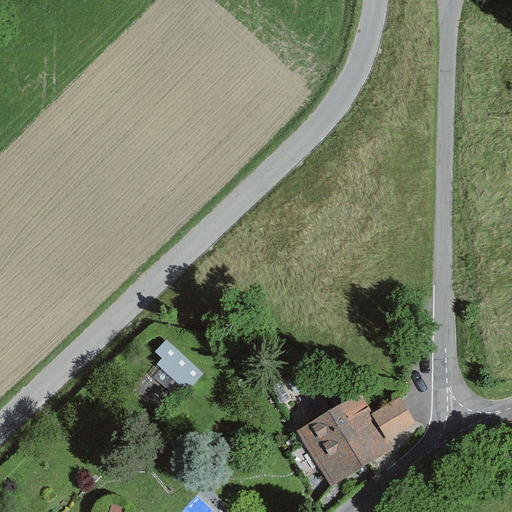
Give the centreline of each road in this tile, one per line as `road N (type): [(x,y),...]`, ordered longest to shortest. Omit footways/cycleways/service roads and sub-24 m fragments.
road 1 (unclassified): [(379,0),(375,36),(350,95),(280,172),(0,426)]
road 2 (unclassified): [(453,0),(447,322),(454,442)]
road 3 (unclassified): [(356,511),(454,442)]
